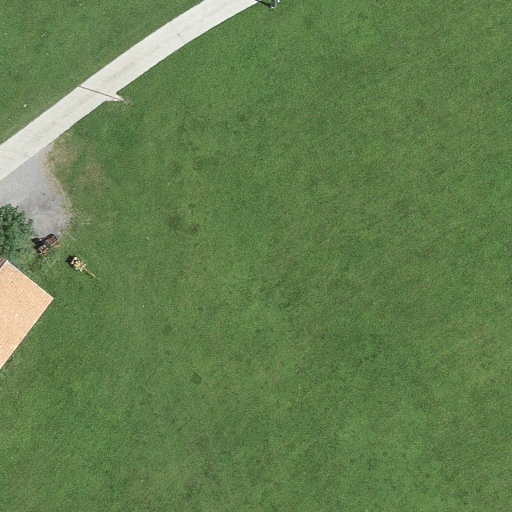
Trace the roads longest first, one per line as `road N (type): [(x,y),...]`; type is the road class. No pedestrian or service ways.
road 1 (track): [(77,115),(118,263),(109,334),(88,401),(8,511)]
road 2 (unclassified): [(234,0),(41,144),(0,165)]
